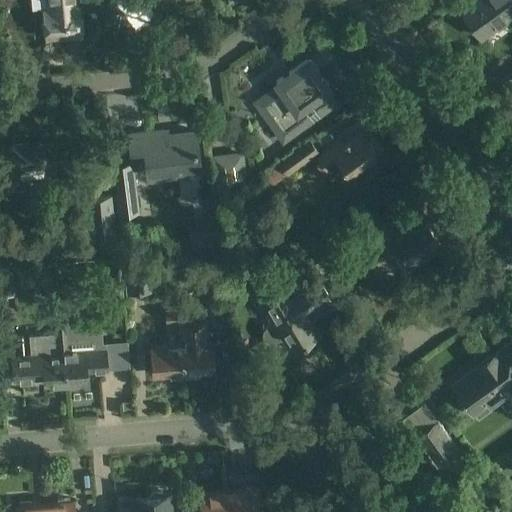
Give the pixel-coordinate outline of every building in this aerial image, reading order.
[(48,0),(49,11),(43,11),(46,38),(82,35),(79,8),(76,8),(75,0),(48,0)] [(511,0),(472,0),(461,9),(481,37),(511,15),(511,0)] [(279,86),(263,98),(279,121),(273,126),(283,139),(311,119),(305,110),(311,105),(318,114),(334,103),(325,90),(329,87),(309,59),(276,82),(279,86)] [(148,177),(201,171),(196,131),(164,135),(164,131),(129,135),(131,150),(143,149),(145,162),(146,161),(148,177)] [(341,140),(317,157),(326,170),(339,161),(348,174),(376,153),(360,131),(343,143),(341,140)] [(308,139),(276,162),(285,174),(317,150),(308,139)] [(0,148),(1,159),(0,159),(0,192),(19,191),(18,169),(42,167),(42,166),(58,164),(56,147),(40,148),(40,144),(0,146),(0,148)] [(242,151),(217,155),(210,156),(217,207),(247,184),(242,151)] [(134,162),(111,165),(117,215),(140,212),(134,162)] [(352,191),(380,172),(375,165),(347,184),(352,191)] [(108,195),(87,197),(91,240),(112,238),(108,195)] [(374,230),(387,221),(381,212),(368,220),(374,230)] [(394,240),(384,247),(391,256),(394,255),(406,271),(430,253),(427,249),(439,239),(423,217),(393,238),(394,240)] [(337,247),(314,263),(324,276),(347,260),(337,247)] [(149,262),(123,263),(126,293),(151,291),(149,262)] [(284,283),(257,299),(271,322),(265,325),(263,329),(262,334),(266,341),(271,342),(275,342),(284,337),(292,351),(317,336),(306,319),(332,302),(316,275),(310,267),(297,274),(300,279),(287,288),(284,283)] [(12,271),(0,271),(0,296),(14,296),(12,271)] [(186,305),(177,306),(179,322),(192,321),(191,308),(186,308),(186,305)] [(179,322),(177,306),(170,306),(171,310),(164,310),(165,323),(179,322)] [(64,349),(66,382),(88,381),(87,369),(105,368),(103,344),(98,344),(97,329),(93,325),(85,326),(82,323),(67,324),(67,323),(60,324),(60,325),(61,325),(64,349)] [(61,325),(60,325),(56,325),(57,334),(32,336),(33,355),(14,356),(15,379),(44,377),(44,384),(66,382),(64,349),(61,325)] [(182,376),(180,338),(175,339),(175,341),(168,341),(168,345),(151,346),(153,375),(166,374),(167,377),(182,376)] [(180,338),(182,376),(198,375),(198,371),(213,370),(211,341),(194,343),(193,340),(185,340),(185,338),(180,338)] [(511,341),(451,386),(472,415),(495,397),(496,390),(504,384),(511,395),(511,341)] [(437,420),(414,437),(436,468),(459,451),(437,420)] [(241,488),(226,489),(227,511),(256,511),(255,487),(252,487),(252,483),(241,484),(241,488)] [(214,487),(202,488),(202,491),(198,491),(200,511),(227,511),(226,489),(215,490),(214,487)] [(121,511),(172,511),(171,494),(121,498),(121,511)] [(73,511),(73,502),(70,502),(69,499),(58,500),(58,503),(44,505),(44,511),(73,511)] [(44,511),(44,505),(31,506),(31,502),(19,503),(20,507),(16,507),(16,511),(44,511)]
